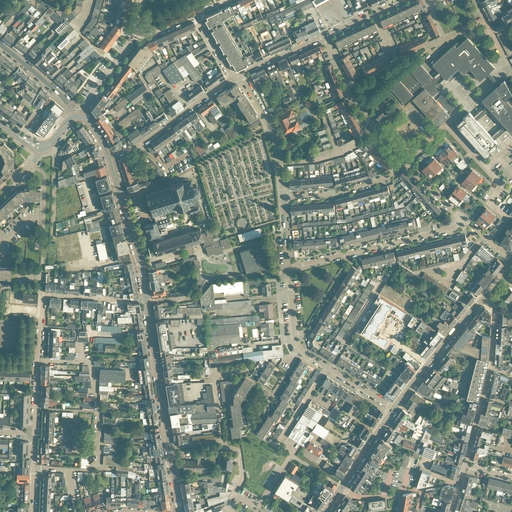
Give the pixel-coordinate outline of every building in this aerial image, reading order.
[(27,1),(26,0),(22,0),(21,1),(25,6),(18,14),(21,17),(28,9),(32,5),(30,3),(27,1)] [(241,0),(241,1),(244,8),(245,10),(245,11),(249,9),(250,11),(252,10),(251,8),(249,5),(247,0),(241,0)] [(253,0),(247,0),(249,5),(251,8),(252,8),(256,6),(253,0)] [(260,0),(253,0),(256,6),(256,5),(258,9),(263,6),(262,4),(260,0)] [(310,0),(306,0),(299,4),(302,11),(313,6),(311,1),(310,0)] [(354,16),(359,14),(355,6),(353,7),(349,0),(348,0),(347,1),(348,3),(354,16)] [(355,0),(356,1),(353,3),(355,6),(359,14),(363,12),(357,0),(355,0)] [(357,0),(363,12),(369,9),(366,1),(363,2),(361,0),(357,0)] [(414,1),(413,2),(418,14),(418,13),(423,11),(421,7),(424,5),(421,0),(419,0),(414,2),(414,1)] [(241,1),(235,3),(241,16),(244,15),(243,15),(242,12),(245,10),(244,8),(241,1)] [(483,7),(486,12),(498,5),(495,1),(483,7)] [(118,8),(117,11),(125,13),(127,7),(108,2),(108,4),(112,5),(111,6),(118,8)] [(411,4),(408,5),(413,16),(418,14),(413,2),(410,3),(411,4)] [(235,3),(230,5),(230,6),(235,15),(238,14),(240,17),(241,16),(235,3)] [(303,12),(302,11),(299,4),(280,13),(284,21),(303,12)] [(7,21),(20,7),(18,5),(15,7),(13,10),(11,13),(5,19),(7,21)] [(405,5),(403,6),(408,18),(413,16),(408,5),(406,6),(405,5)] [(498,5),(486,12),(488,16),(500,10),(499,8),(501,7),(499,5),(498,5)] [(250,63),(250,64),(256,61),(251,50),(249,46),(244,34),(242,30),(240,26),(235,15),(230,6),(224,9),(225,10),(222,12),(221,10),(206,17),(207,20),(205,21),(211,32),(217,41),(218,40),(220,44),(219,45),(223,53),(225,52),(227,55),(226,56),(230,64),(232,63),(236,71),(247,66),(246,64),(250,63)] [(402,8),(398,10),(403,20),(408,18),(403,6),(402,7),(402,8)] [(43,15),(28,30),(31,34),(34,32),(50,16),(54,12),(50,7),(43,15)] [(511,7),(508,10),(508,11),(505,13),(502,15),(499,18),(502,25),(511,20),(511,7)] [(38,20),(43,14),(37,9),(32,15),(38,20)] [(66,16),(69,14),(69,13),(68,12),(68,11),(61,10),(61,11),(60,16),(59,18),(61,20),(62,20),(64,18),(66,16)] [(394,10),(393,11),(399,23),(399,22),(403,20),(398,10),(395,11),(394,10)] [(500,10),(488,16),(491,22),(497,17),(496,15),(501,12),(502,12),(501,10),(500,10)] [(391,13),(389,14),(394,25),(399,23),(393,11),(391,12),(391,13)] [(280,13),(274,15),(275,19),(278,25),(284,22),(284,21),(280,13)] [(386,14),(383,16),(389,27),(394,25),(389,14),(386,15),(386,14)] [(421,17),(424,22),(432,19),(429,14),(425,16),(421,17)] [(30,15),(25,20),(29,24),(34,19),(30,15)] [(113,16),(111,22),(122,25),(123,19),(113,16)] [(389,27),(383,16),(382,16),(383,17),(379,19),(384,29),(388,27),(389,27)] [(20,18),(14,25),(16,27),(22,20),(20,18)] [(69,23),(64,18),(62,20),(61,20),(57,24),(54,27),(60,34),(70,24),(69,23)] [(98,19),(98,22),(114,26),(120,30),(122,25),(111,22),(101,19),(98,19)] [(434,24),(432,19),(424,22),(426,27),(434,24)] [(91,20),(87,25),(92,28),(95,23),(91,20)] [(262,21),(253,25),(257,34),(258,37),(261,36),(265,35),(268,33),(262,21)] [(315,21),(303,26),(304,26),(305,30),(306,29),(309,37),(312,35),(315,34),(320,32),(316,24),(315,21)] [(366,25),(364,26),(369,37),(374,34),(373,34),(378,32),(373,21),(369,23),(369,22),(366,24),(366,25)] [(121,31),(120,30),(114,26),(98,22),(97,22),(95,25),(106,29),(110,32),(117,37),(121,31)] [(194,22),(188,25),(191,32),(193,36),(199,33),(197,29),(194,22)] [(426,27),(428,32),(436,29),(435,27),(434,24),(426,27)] [(94,27),(106,37),(113,42),(117,37),(110,32),(106,29),(95,25),(94,27)] [(182,27),(186,35),(187,37),(190,36),(189,33),(191,32),(188,25),(182,27)] [(247,28),(242,30),(244,34),(251,31),(253,36),(257,34),(253,25),(247,28)] [(305,39),(309,37),(306,29),(305,30),(304,26),(299,28),(301,31),(305,39)] [(360,26),(358,27),(364,39),(369,37),(364,26),(361,27),(360,26)] [(2,38),(6,42),(11,35),(16,30),(14,27),(9,33),(7,32),(2,38)] [(91,32),(103,41),(110,47),(113,42),(106,37),(94,27),(91,32)] [(182,27),(177,30),(180,37),(186,35),(182,27)] [(358,29),(354,30),(359,41),(363,39),(364,39),(358,27),(357,28),(358,29)] [(292,32),(297,42),(305,39),(301,31),(299,28),(292,32)] [(511,32),(510,28),(500,33),(508,51),(511,49),(511,32)] [(71,42),(79,34),(74,29),(66,37),(57,46),(64,53),(66,51),(67,49),(64,46),(69,41),(71,42)] [(439,34),(436,29),(428,32),(431,37),(439,34)] [(19,32),(16,30),(11,35),(6,42),(10,45),(15,38),(14,37),(19,32)] [(177,30),(171,32),(175,40),(176,43),(182,41),(180,37),(177,30)] [(277,51),(283,49),(275,32),(274,30),(272,32),(275,39),(272,40),(272,41),(274,44),(277,51)] [(283,30),(280,31),(282,35),(284,39),(287,47),(292,45),(288,37),(287,38),(287,37),(286,35),(283,30)] [(349,31),(348,32),(354,44),(354,43),(359,41),(354,30),(350,32),(349,31)] [(89,33),(86,36),(106,51),(110,47),(103,41),(91,32),(90,31),(89,33)] [(278,31),(275,32),(283,49),(287,47),(284,39),(282,35),(281,36),(278,31)] [(169,42),(175,40),(171,32),(166,35),(169,42)] [(347,34),(344,35),(349,46),(354,44),(348,32),(346,33),(347,34)] [(28,36),(28,35),(27,34),(23,38),(21,37),(12,46),(16,49),(22,42),(28,37),(28,36)] [(166,35),(160,37),(164,45),(169,42),(166,35)] [(341,35),(338,36),(344,48),(349,46),(344,35),(341,36),(341,35)] [(418,37),(422,45),(424,44),(426,43),(425,39),(423,35),(418,37)] [(344,48),(338,36),(338,37),(338,38),(331,41),(333,45),(336,44),(339,50),(344,48)] [(28,37),(22,42),(16,49),(23,54),(28,48),(31,45),(36,40),(33,38),(29,42),(28,40),(30,38),(28,37)] [(160,37),(155,40),(158,47),(159,47),(161,53),(163,52),(162,49),(163,48),(162,46),(164,45),(160,37)] [(463,74),(466,72),(468,74),(470,72),(471,74),(473,73),(475,75),(474,75),(480,81),(486,76),(488,75),(490,72),(495,67),(488,60),(485,57),(475,45),(474,46),(473,45),(474,44),(467,37),(462,43),(461,44),(459,46),(457,48),(456,46),(454,44),(452,46),(433,64),(436,68),(430,74),(418,61),(390,87),(404,103),(417,91),(419,93),(425,88),(432,96),(444,85),(441,82),(445,78),(446,79),(458,69),(463,74)] [(418,47),(422,45),(418,37),(413,39),(417,47),(418,47)] [(83,50),(89,44),(84,39),(78,45),(83,50)] [(417,47),(413,39),(408,42),(412,50),(414,48),(415,48),(417,47)] [(153,50),(158,47),(155,40),(146,44),(150,51),(152,55),(153,56),(155,55),(153,50)] [(267,47),(268,50),(270,55),(277,51),(274,44),(272,41),(272,40),(265,43),(267,47)] [(409,51),(412,50),(408,42),(403,44),(407,52),(408,51),(409,51)] [(33,61),(37,65),(38,65),(40,63),(39,62),(45,56),(44,55),(47,53),(49,52),(50,51),(51,49),(52,50),(56,47),(52,43),(48,46),(46,49),(33,61)] [(89,44),(83,50),(79,54),(81,57),(76,61),(78,63),(88,55),(95,50),(89,44)] [(141,47),(128,63),(133,68),(134,69),(136,72),(150,55),(151,56),(152,55),(150,51),(146,44),(143,46),(142,48),(141,47)] [(407,52),(403,44),(398,46),(399,50),(397,51),(399,56),(401,54),(404,53),(405,52),(407,52)] [(249,46),(251,50),(256,61),(263,58),(259,50),(258,47),(254,49),(252,45),(249,46)] [(322,45),(314,48),(317,56),(323,54),(321,51),(324,49),(322,45)] [(30,51),(25,55),(26,55),(27,57),(31,60),(36,54),(40,51),(35,46),(31,49),(30,51)] [(309,51),(312,59),(317,56),(314,48),(309,51)] [(91,58),(94,56),(96,58),(99,61),(102,57),(95,50),(88,55),(91,58)] [(304,53),(307,61),(312,59),(309,51),(304,53)] [(196,59),(193,56),(191,52),(187,55),(194,67),(199,63),(196,59)] [(41,64),(40,63),(38,65),(38,66),(45,71),(53,63),(52,62),(56,58),(51,53),(51,54),(41,64)] [(297,53),(288,57),(292,65),(300,61),(298,56),(297,55),(297,53)] [(304,53),(299,55),(302,63),(307,61),(304,53)] [(186,54),(173,62),(178,68),(183,65),(189,74),(195,82),(201,78),(194,67),(187,55),(186,54)] [(380,56),(384,64),(391,60),(389,55),(386,57),(384,54),(380,56)] [(196,59),(199,63),(205,60),(201,55),(196,59)] [(339,60),(342,64),(350,60),(347,55),(339,60)] [(379,66),(384,64),(380,56),(375,59),(379,66)] [(9,59),(5,57),(1,63),(0,63),(0,66),(2,68),(3,65),(4,66),(5,65),(5,64),(6,63),(7,62),(9,59)] [(289,65),(286,58),(277,62),(281,69),(283,72),(287,70),(288,73),(292,71),(289,65)] [(7,68),(12,62),(9,59),(7,62),(6,63),(5,64),(5,65),(4,66),(3,65),(2,68),(0,68),(0,70),(0,71),(3,69),(4,70),(6,68),(7,68)] [(53,63),(45,71),(48,74),(59,63),(61,61),(60,60),(59,60),(59,59),(54,64),(53,63)] [(370,62),(374,69),(379,66),(375,59),(370,62)] [(342,64),(345,69),(352,65),(350,60),(342,64)] [(4,70),(0,72),(4,75),(8,70),(10,71),(14,68),(16,66),(12,62),(7,68),(6,68),(4,70)] [(172,63),(171,64),(167,66),(162,70),(172,85),(184,77),(178,68),(173,62),(172,63)] [(369,72),(374,69),(370,62),(365,64),(369,72)] [(59,63),(48,74),(52,78),(60,69),(58,68),(61,65),(59,63)] [(128,63),(125,67),(130,72),(132,73),(134,69),(133,68),(128,63)] [(275,63),(266,67),(270,75),(274,73),(275,76),(275,77),(276,76),(280,75),(278,71),(275,63)] [(332,69),(330,64),(322,67),(324,72),(332,69)] [(365,64),(360,67),(363,71),(365,74),(369,72),(365,64)] [(345,69),(347,74),(355,70),(352,65),(345,69)] [(121,72),(126,76),(127,76),(130,72),(125,67),(121,72)] [(18,68),(13,73),(16,75),(13,78),(16,80),(23,72),(19,68),(18,68)] [(54,80),(57,83),(63,76),(69,70),(68,68),(61,75),(59,73),(54,80)] [(219,71),(215,74),(220,82),(226,78),(219,68),(217,69),(219,71)] [(264,68),(255,73),(259,80),(262,79),(263,82),(266,81),(264,77),(267,76),(264,68)] [(211,69),(206,72),(208,76),(215,85),(220,82),(215,74),(211,69)] [(334,74),(332,69),(324,72),(326,77),(334,74)] [(63,76),(57,83),(61,86),(65,81),(67,80),(70,77),(71,77),(69,75),(72,72),(69,70),(63,76)] [(358,75),(355,70),(347,74),(350,79),(351,78),(358,75)] [(23,72),(16,80),(19,83),(21,80),(23,82),(28,76),(23,72)] [(121,72),(117,77),(122,82),(126,77),(126,76),(121,72)] [(490,72),(488,75),(493,80),(498,86),(501,84),(495,77),(490,72)] [(257,81),(259,80),(255,73),(251,75),(260,93),(263,92),(257,81)] [(334,74),(326,77),(328,82),(336,79),(334,74)] [(209,89),(215,85),(208,76),(205,78),(206,80),(204,82),(209,89)] [(29,77),(26,80),(23,83),(26,86),(25,88),(27,90),(30,87),(31,87),(32,86),(32,85),(34,82),(33,81),(34,81),(29,77)] [(70,77),(67,80),(65,81),(61,86),(64,89),(70,83),(73,80),(70,77)] [(117,77),(112,83),(119,88),(120,88),(121,86),(120,85),(123,82),(122,82),(117,77)] [(338,84),(336,79),(328,82),(330,87),(338,84)] [(70,83),(64,89),(67,91),(75,83),(76,83),(74,81),(73,80),(70,83)] [(75,83),(67,91),(72,96),(78,90),(75,88),(78,85),(80,82),(77,80),(76,83),(75,83)] [(503,123),(506,126),(511,133),(511,93),(505,80),(501,84),(498,86),(482,100),(502,122),(502,123),(503,123)] [(25,88),(18,92),(24,97),(20,101),(21,102),(24,105),(27,107),(28,107),(36,93),(34,91),(36,89),(39,85),(36,83),(34,82),(32,85),(32,86),(31,87),(30,87),(27,90),(25,88)] [(270,82),(267,83),(271,92),(272,92),(276,100),(278,99),(274,91),(270,82)] [(112,83),(109,88),(116,94),(120,89),(120,88),(119,88),(112,83)] [(131,93),(128,95),(123,99),(123,100),(125,102),(130,99),(134,104),(146,95),(150,93),(143,84),(131,93)] [(250,122),(258,117),(255,114),(257,113),(243,91),(242,92),(237,84),(236,85),(236,84),(232,86),(233,87),(227,90),(219,95),(216,97),(221,106),(225,104),(226,105),(238,97),(240,99),(237,101),(250,122)] [(289,84),(285,86),(290,96),(293,103),(297,101),(289,84)] [(338,84),(330,87),(332,92),(340,89),(338,84)] [(200,85),(193,91),(198,98),(205,92),(200,85)] [(39,92),(33,104),(36,106),(41,99),(46,92),(42,88),(39,92)] [(109,88),(104,93),(111,98),(111,97),(114,100),(118,95),(116,94),(109,88)] [(163,93),(164,95),(169,102),(171,106),(172,105),(177,113),(184,108),(171,88),(168,90),(163,93)] [(437,102),(432,96),(425,88),(419,93),(413,99),(425,113),(437,102)] [(342,95),(340,89),(332,92),(334,98),(342,95)] [(190,103),(198,98),(193,91),(185,96),(190,103)] [(44,102),(49,97),(50,95),(46,92),(41,99),(36,106),(38,108),(39,107),(40,108),(44,103),(45,102),(44,102)] [(93,107),(91,110),(96,117),(103,112),(106,110),(104,107),(111,98),(104,93),(93,107)] [(442,94),(438,98),(451,112),(455,109),(442,94)] [(147,96),(143,99),(144,102),(148,106),(152,104),(151,103),(149,100),(148,99),(147,96)] [(289,97),(283,100),(285,105),(291,102),(289,97)] [(0,111),(2,113),(9,103),(3,99),(1,101),(2,101),(1,102),(0,101),(0,111)] [(211,100),(205,104),(213,117),(220,112),(211,100)] [(336,105),(334,106),(336,109),(339,107),(340,109),(347,105),(344,100),(337,104),(336,105)] [(9,103),(2,113),(9,118),(14,112),(12,112),(14,110),(10,107),(12,105),(13,103),(10,101),(9,103)] [(63,109),(55,102),(50,107),(59,115),(64,109),(63,109)] [(168,112),(171,116),(171,117),(176,113),(171,106),(169,102),(164,106),(167,111),(169,110),(169,111),(168,112)] [(277,117),(281,124),(285,133),(292,130),(293,131),(300,128),(313,122),(311,117),(306,106),(304,102),(297,105),(291,108),(291,109),(284,112),(284,113),(277,117)] [(390,110),(388,108),(376,118),(383,126),(384,126),(404,108),(399,102),(390,110)] [(450,116),(437,102),(425,113),(436,125),(436,126),(438,128),(438,127),(450,116)] [(42,109),(39,113),(44,116),(43,117),(53,124),(59,115),(50,107),(48,106),(46,104),(42,109)] [(205,104),(198,109),(203,116),(208,112),(210,115),(208,117),(213,124),(217,121),(213,117),(205,104)] [(350,110),(347,105),(340,109),(342,114),(350,110)] [(156,106),(154,107),(164,122),(168,119),(167,118),(163,112),(162,113),(161,113),(156,106)] [(154,107),(152,108),(158,116),(156,118),(155,118),(160,125),(161,124),(164,122),(154,107)] [(16,111),(15,110),(14,112),(9,118),(15,123),(20,117),(22,114),(17,109),(16,111)] [(148,110),(145,112),(149,117),(156,127),(160,125),(155,118),(153,116),(152,117),(148,110)] [(352,114),(350,110),(342,114),(345,119),(352,114)] [(33,111),(25,124),(27,125),(33,117),(36,113),(33,111)] [(200,119),(195,111),(191,114),(201,129),(203,127),(198,120),(200,119)] [(104,114),(103,112),(96,117),(97,119),(95,121),(97,124),(104,119),(106,117),(104,114)] [(497,142),(492,136),(470,112),(464,117),(464,118),(457,124),(459,127),(486,158),(492,152),(498,146),(495,144),(497,142)] [(22,114),(20,117),(15,123),(21,127),(24,123),(26,121),(23,119),(25,116),(22,114)] [(202,131),(201,129),(191,114),(187,117),(192,124),(192,125),(194,123),(200,132),(202,131)] [(355,119),(352,114),(345,119),(347,123),(355,119)] [(53,124),(43,117),(33,130),(43,137),(47,132),(49,129),(52,125),(53,124)] [(152,130),(156,127),(149,117),(147,118),(148,119),(145,121),(152,130)] [(187,117),(183,120),(193,135),(195,134),(194,133),(195,132),(190,125),(192,124),(187,117)] [(107,123),(104,119),(97,124),(100,129),(107,123)] [(144,128),(148,133),(152,130),(145,121),(144,119),(143,120),(142,121),(146,126),(144,128)] [(358,124),(355,119),(347,123),(350,128),(358,124)] [(183,120),(178,124),(183,131),(183,130),(189,139),(194,136),(193,135),(183,120)] [(139,131),(143,137),(148,133),(144,128),(139,121),(137,123),(137,124),(141,129),(139,131)] [(107,123),(100,129),(103,133),(110,128),(112,127),(109,122),(107,123)] [(178,124),(173,127),(174,128),(179,135),(178,135),(180,138),(183,136),(184,138),(186,141),(189,139),(183,131),(178,124)] [(232,124),(225,130),(231,139),(239,134),(238,132),(237,131),(236,129),(235,128),(234,127),(233,126),(232,124)] [(360,129),(358,124),(350,128),(353,132),(353,133),(360,129)] [(79,139),(81,137),(87,133),(82,126),(75,131),(78,135),(77,136),(79,139)] [(138,140),(143,137),(139,131),(135,126),(133,128),(135,130),(132,132),(138,140)] [(110,128),(103,133),(106,138),(112,134),(114,133),(116,131),(113,127),(110,128)] [(329,141),(324,127),(317,129),(322,144),(329,141)] [(179,135),(174,128),(169,131),(174,138),(178,135),(179,135)] [(363,134),(360,129),(353,133),(349,135),(352,140),(363,134)] [(113,135),(106,140),(110,146),(117,142),(123,138),(118,130),(116,131),(114,133),(112,134),(113,135)] [(128,131),(126,133),(128,135),(127,135),(133,144),(138,140),(134,135),(132,132),(130,134),(128,131)] [(174,138),(169,131),(165,134),(170,142),(174,138)] [(89,147),(94,143),(87,133),(81,137),(88,147),(89,147)] [(170,142),(165,134),(160,138),(165,145),(170,142)] [(117,142),(110,146),(112,150),(114,150),(115,150),(121,148),(133,144),(127,135),(123,138),(117,142)] [(160,138),(156,141),(161,148),(165,145),(160,138)] [(365,152),(367,151),(374,144),(370,140),(363,146),(360,147),(365,152)] [(156,141),(151,144),(152,145),(156,151),(161,148),(156,141)] [(331,148),(329,141),(322,144),(324,150),(331,148)] [(67,142),(62,148),(60,151),(65,155),(68,152),(69,153),(74,151),(75,152),(80,150),(75,143),(73,146),(67,142)] [(440,143),(438,144),(441,147),(441,148),(443,150),(448,155),(454,149),(450,144),(446,148),(441,142),(440,143)] [(0,152),(2,153),(8,147),(4,143),(1,145),(0,144),(0,152)] [(88,147),(78,152),(81,156),(88,153),(91,158),(92,158),(100,156),(98,151),(95,144),(89,148),(89,147),(88,147)] [(198,145),(195,147),(201,157),(206,154),(204,150),(200,144),(198,145)] [(377,148),(374,144),(367,151),(365,152),(367,151),(370,154),(377,148)] [(2,153),(5,162),(14,162),(14,156),(11,156),(10,154),(12,152),(8,147),(2,153)] [(377,148),(370,154),(374,159),(381,152),(377,148)] [(454,149),(448,155),(452,159),(453,161),(459,156),(457,154),(458,153),(454,149)] [(443,150),(437,156),(441,161),(448,155),(443,150)] [(381,152),(374,159),(378,162),(385,156),(381,152)] [(448,155),(441,161),(445,165),(452,159),(448,155)] [(72,156),(63,161),(62,170),(66,167),(76,162),(72,156)] [(91,158),(89,159),(90,163),(93,162),(95,166),(103,164),(100,156),(92,158),(91,158)] [(118,160),(120,165),(127,163),(126,160),(130,159),(130,158),(129,156),(126,158),(118,160)] [(385,156),(378,162),(381,166),(388,160),(385,156)] [(432,168),(438,163),(433,156),(426,162),(428,164),(432,168)] [(461,166),(465,162),(463,159),(456,165),(460,168),(461,166)] [(388,160),(381,166),(385,171),(392,164),(388,160)] [(14,169),(14,162),(5,162),(1,170),(7,177),(12,173),(9,170),(10,168),(14,169)] [(443,172),(445,170),(438,163),(432,168),(436,173),(441,169),(443,172)] [(73,166),(74,170),(76,175),(81,173),(80,168),(79,166),(78,164),(73,166)] [(428,164),(422,170),(426,174),(432,168),(428,164)] [(96,176),(106,173),(104,166),(82,173),(84,177),(95,173),(96,176)] [(129,168),(121,170),(123,175),(130,173),(130,170),(133,169),(132,167),(129,168)] [(354,170),(354,172),(357,180),(362,179),(360,171),(359,168),(354,169),(354,170)] [(432,168),(426,174),(430,179),(436,173),(432,168)] [(477,174),(471,168),(469,170),(471,172),(467,176),(472,180),(477,174)] [(349,171),(349,173),(352,182),(357,180),(354,172),(354,170),(349,171)] [(405,170),(398,176),(402,180),(409,174),(405,170)] [(343,173),(344,175),(346,183),(352,182),(349,173),(349,171),(343,173)] [(341,185),(339,176),(338,173),(333,175),(333,178),(335,185),(336,186),(341,185)] [(402,180),(406,184),(412,178),(409,174),(402,180)] [(482,177),(477,174),(472,180),(476,184),(482,177)] [(58,187),(76,183),(77,183),(75,175),(64,179),(58,181),(58,187)] [(94,187),(109,182),(107,176),(99,178),(92,180),(94,187)] [(467,187),(472,180),(467,176),(462,183),(467,187)] [(136,179),(136,177),(125,180),(126,185),(134,183),(133,180),(136,179)] [(147,198),(146,199),(147,200),(148,200),(149,202),(148,202),(148,203),(149,203),(150,207),(150,208),(151,208),(151,210),(150,210),(150,211),(150,212),(151,212),(152,212),(153,215),(153,216),(154,216),(165,213),(166,213),(166,212),(171,211),(172,211),(171,210),(176,209),(176,210),(177,210),(178,210),(178,209),(180,209),(181,209),(180,208),(185,207),(185,208),(186,207),(187,209),(186,209),(186,210),(187,210),(188,214),(188,215),(189,214),(199,211),(200,211),(200,210),(199,206),(199,205),(198,206),(196,199),(197,198),(197,197),(199,195),(199,196),(200,195),(199,195),(199,192),(200,192),(200,191),(199,191),(198,189),(199,188),(198,188),(196,186),(197,185),(196,185),(195,186),(193,185),(192,185),(189,186),(188,182),(189,182),(188,181),(187,181),(187,182),(186,178),(182,180),(183,182),(182,182),(181,182),(181,183),(179,183),(179,182),(172,184),(173,185),(170,186),(170,185),(170,186),(169,186),(169,187),(163,189),(163,188),(160,189),(160,190),(157,190),(154,191),(147,193),(147,194),(146,194),(148,198),(147,198)] [(412,178),(406,184),(409,188),(416,182),(412,178)] [(471,190),(476,184),(472,180),(467,187),(471,190)] [(110,189),(109,182),(94,187),(96,193),(110,189)] [(410,195),(413,192),(420,186),(416,182),(409,188),(406,191),(410,195)] [(458,195),(463,188),(458,185),(456,182),(452,186),(455,189),(453,191),(458,195)] [(137,183),(127,186),(128,192),(139,189),(147,186),(146,183),(138,185),(137,183)] [(413,192),(417,196),(423,190),(420,186),(413,192)] [(385,198),(385,195),(382,187),(377,188),(379,197),(380,200),(385,198)] [(0,222),(24,201),(24,200),(23,200),(24,199),(29,199),(29,201),(30,201),(40,201),(41,188),(33,188),(24,188),(24,190),(21,190),(20,191),(19,191),(17,193),(15,191),(0,205),(0,222)] [(463,188),(458,195),(462,199),(466,194),(469,197),(471,195),(463,188)] [(417,196),(414,199),(418,203),(420,200),(427,194),(423,190),(417,196)] [(361,193),(364,201),(365,204),(370,203),(369,200),(367,191),(361,193)] [(448,198),(452,201),(458,195),(453,191),(448,198)] [(97,196),(99,201),(113,197),(111,192),(97,196)] [(356,194),(351,196),(354,207),(359,206),(359,203),(356,194)] [(420,200),(424,204),(430,198),(427,194),(420,200)] [(458,195),(452,201),(457,205),(462,199),(458,195)] [(351,196),(346,197),(349,208),(354,207),(351,196)] [(113,197),(99,201),(100,207),(107,205),(114,202),(113,197)] [(346,197),(341,198),(343,207),(344,210),(349,208),(346,197)] [(424,204),(428,208),(434,202),(430,198),(424,204)] [(116,207),(114,202),(107,205),(100,207),(102,211),(104,210),(106,210),(116,207)] [(438,206),(434,202),(428,208),(426,210),(430,214),(431,212),(438,206)] [(208,206),(204,207),(209,223),(205,225),(206,228),(212,226),(211,224),(213,223),(208,206)] [(442,211),(438,206),(431,212),(435,217),(442,211)] [(486,218),(491,212),(484,206),(483,208),(485,210),(481,214),(486,218)] [(110,216),(118,214),(116,207),(106,210),(107,214),(109,213),(110,216)] [(97,212),(83,216),(85,223),(92,222),(91,219),(98,217),(97,215),(97,212)] [(491,212),(486,218),(490,222),(496,215),(491,212)] [(150,224),(145,225),(146,231),(147,231),(149,239),(167,233),(165,228),(163,228),(163,226),(171,223),(169,218),(167,219),(165,213),(154,216),(155,222),(150,224)] [(112,223),(120,220),(118,214),(110,216),(108,217),(109,220),(111,219),(112,223)] [(476,214),(472,218),(480,225),(486,218),(481,214),(479,217),(476,214)] [(409,218),(407,218),(410,229),(415,228),(417,227),(415,220),(414,220),(413,219),(410,220),(409,218)] [(480,225),(485,229),(490,222),(486,218),(480,225)] [(92,222),(85,223),(87,230),(89,229),(92,229),(94,228),(97,228),(100,227),(98,220),(92,222)] [(511,220),(507,228),(508,228),(506,231),(508,233),(501,241),(501,242),(511,250),(511,220)] [(121,223),(104,227),(107,236),(115,234),(123,232),(121,223)] [(229,246),(227,238),(214,242),(212,234),(220,232),(217,224),(212,226),(206,228),(205,228),(207,232),(201,233),(200,229),(152,243),(153,246),(148,247),(150,256),(203,240),(208,255),(214,253),(215,255),(223,252),(222,248),(229,246)] [(237,234),(239,242),(261,236),(259,228),(237,234)] [(363,228),(360,229),(361,232),(363,240),(368,239),(365,228),(363,229),(363,228)] [(344,230),(344,233),(347,244),(352,243),(350,234),(347,235),(346,230),(344,230)] [(115,234),(107,236),(108,242),(109,242),(115,241),(125,238),(123,232),(115,234)] [(462,233),(459,234),(462,245),(468,244),(466,238),(465,235),(462,235),(462,233)] [(468,237),(474,242),(477,239),(471,234),(468,237)] [(333,235),(331,236),(332,246),(338,246),(338,245),(341,245),(339,237),(337,238),(337,235),(333,235)] [(447,239),(444,240),(446,249),(447,252),(452,251),(452,248),(449,236),(447,237),(447,239)] [(115,241),(109,242),(111,249),(127,245),(125,238),(115,241)] [(102,243),(96,244),(100,262),(101,262),(108,260),(107,254),(106,249),(104,243),(104,242),(102,243)] [(420,243),(417,244),(420,255),(425,254),(423,245),(420,245),(420,243)] [(129,251),(127,245),(111,249),(113,255),(129,251)] [(493,255),(491,254),(488,251),(487,251),(486,250),(484,248),(482,246),(472,258),(479,263),(483,258),(491,265),(489,267),(488,269),(489,269),(496,274),(504,264),(502,263),(500,261),(499,260),(498,259),(497,259),(497,260),(496,261),(495,261),(495,262),(493,264),(491,262),(494,259),(495,259),(492,257),(493,255)] [(253,250),(252,248),(240,252),(243,261),(239,262),(242,272),(246,271),(246,273),(256,270),(256,272),(259,271),(266,269),(260,248),(253,250)] [(399,260),(404,259),(402,250),(399,250),(399,248),(396,249),(399,260)] [(119,261),(130,258),(129,251),(113,255),(115,262),(119,261)] [(388,253),(383,254),(385,263),(386,266),(391,265),(391,264),(388,253)] [(378,256),(372,257),(375,265),(377,264),(378,268),(381,267),(380,266),(378,256)] [(358,263),(361,268),(364,267),(364,268),(369,266),(367,258),(362,259),(362,261),(358,263)] [(363,270),(361,268),(358,263),(355,267),(353,266),(350,271),(357,275),(359,276),(363,270)] [(0,279),(11,280),(11,267),(0,266),(0,279)] [(125,272),(126,277),(134,275),(133,268),(124,270),(121,270),(115,271),(115,273),(123,273),(125,272)] [(147,269),(149,281),(168,277),(167,274),(162,275),(162,273),(157,274),(156,268),(148,269),(147,269)] [(413,282),(417,275),(408,269),(404,276),(413,282)] [(490,281),(491,280),(496,274),(489,269),(488,269),(485,272),(484,272),(483,274),(483,275),(490,281)] [(458,276),(456,279),(456,280),(462,283),(468,274),(462,271),(462,270),(461,271),(462,271),(458,276)] [(355,278),(357,275),(350,271),(347,275),(356,281),(357,279),(355,278)] [(97,277),(96,295),(102,296),(102,288),(99,287),(100,283),(104,284),(103,279),(103,275),(102,272),(97,272),(97,277)] [(49,274),(46,274),(45,292),(53,292),(54,283),(49,283),(49,275),(49,274)] [(134,275),(126,277),(122,277),(123,280),(120,280),(121,284),(135,281),(134,275)] [(355,283),(356,281),(347,275),(344,280),(351,284),(353,281),(355,283)] [(419,286),(423,279),(421,278),(422,278),(417,275),(413,282),(419,286)] [(477,280),(485,287),(490,281),(483,275),(482,276),(478,281),(477,280)] [(168,277),(149,281),(151,290),(168,288),(167,284),(162,285),(162,282),(170,281),(175,280),(175,276),(169,277),(168,277)] [(75,279),(74,283),(74,294),(82,294),(83,282),(78,281),(78,280),(75,279)] [(260,283),(261,287),(262,287),(263,295),(270,294),(270,283),(266,284),(265,279),(242,281),(243,293),(244,297),(250,296),(249,285),(259,284),(259,283),(260,283)] [(342,280),(340,283),(348,289),(350,286),(352,287),(353,285),(351,284),(344,280),(343,281),(342,280)] [(471,288),(478,295),(485,287),(477,280),(471,288)] [(213,303),(214,303),(214,300),(214,292),(224,291),(224,294),(243,293),(242,281),(211,284),(200,298),(200,301),(197,301),(194,301),(195,307),(200,307),(201,307),(201,305),(204,304),(205,304),(207,304),(210,304),(213,303)] [(347,291),(348,289),(340,283),(340,284),(338,287),(339,287),(338,289),(348,295),(349,293),(347,291)] [(403,307),(404,304),(409,297),(387,284),(386,283),(380,293),(399,304),(403,307)] [(446,286),(443,291),(444,292),(449,295),(453,289),(449,287),(448,287),(446,286)] [(511,288),(509,286),(501,295),(509,301),(511,304),(511,303),(511,288)] [(170,288),(168,288),(151,290),(152,296),(153,296),(170,294),(171,293),(170,288)] [(454,288),(453,289),(449,295),(456,300),(459,295),(460,296),(462,293),(454,288)] [(334,293),(336,294),(343,298),(344,295),(346,296),(348,295),(338,289),(338,290),(336,290),(334,293)] [(456,300),(449,295),(444,292),(442,295),(455,303),(456,300)] [(469,306),(471,304),(476,297),(471,292),(468,295),(467,295),(465,298),(466,298),(464,301),(469,306)] [(22,305),(37,306),(38,294),(23,293),(22,305)] [(336,294),(333,298),(342,304),(343,302),(341,301),(343,298),(336,294)] [(363,332),(363,333),(365,334),(369,337),(371,338),(384,346),(388,340),(384,337),(384,338),(380,336),(378,338),(374,335),(374,336),(372,335),(373,333),(375,333),(379,327),(378,326),(381,321),(382,322),(386,315),(385,314),(388,310),(389,310),(391,307),(396,310),(395,313),(399,315),(398,316),(402,318),(404,320),(408,314),(381,296),(380,296),(378,300),(381,301),(382,302),(363,332)] [(333,298),(330,303),(339,308),(341,306),(342,304),(333,298)] [(79,308),(79,300),(70,299),(70,302),(67,302),(67,304),(67,306),(63,305),(63,311),(67,311),(67,310),(69,310),(69,312),(73,312),(73,307),(79,308)] [(126,303),(127,308),(125,308),(126,312),(133,311),(133,312),(141,311),(139,303),(132,304),(126,303)] [(330,303),(327,307),(336,313),(339,308),(330,303)] [(458,305),(455,309),(462,315),(468,308),(462,303),(459,306),(458,305)] [(273,317),(271,304),(263,304),(263,305),(259,305),(259,311),(264,311),(264,318),(273,317)] [(447,305),(445,308),(449,311),(452,312),(459,318),(462,315),(455,309),(454,310),(447,305)] [(481,310),(474,317),(479,321),(481,322),(491,327),(492,313),(484,306),(482,309),(481,310)] [(179,308),(177,308),(178,313),(186,313),(186,315),(186,319),(197,319),(200,319),(203,319),(202,317),(202,315),(201,315),(200,307),(195,307),(179,308)] [(336,313),(327,307),(324,312),(331,316),(333,314),(335,315),(336,313)] [(162,308),(154,309),(155,318),(163,317),(163,316),(165,315),(165,313),(163,312),(162,310),(165,310),(166,312),(172,312),(171,308),(162,308)] [(446,320),(453,326),(458,319),(452,313),(450,316),(449,315),(451,313),(446,309),(440,316),(441,317),(444,318),(446,320)] [(511,316),(509,315),(499,310),(498,323),(508,324),(511,324),(511,328),(511,329),(511,316)] [(121,317),(118,317),(118,323),(134,322),(135,323),(142,322),(141,311),(133,312),(133,311),(126,312),(125,312),(125,314),(120,314),(121,317)] [(322,316),(321,317),(331,322),(332,320),(330,319),(331,316),(324,312),(322,316)] [(406,321),(394,340),(399,343),(400,341),(397,340),(407,324),(412,316),(410,315),(406,321)] [(433,315),(432,318),(442,324),(449,330),(453,326),(446,320),(444,318),(441,317),(440,319),(433,315)] [(412,316),(407,324),(412,327),(422,334),(424,332),(425,330),(432,334),(434,336),(437,331),(421,321),(421,322),(420,323),(416,321),(417,319),(413,316),(412,317),(412,316)] [(321,317),(319,321),(326,325),(327,323),(329,324),(331,322),(321,317)] [(479,321),(474,317),(471,321),(478,327),(481,322),(479,321)] [(432,318),(430,320),(436,324),(435,326),(437,327),(446,334),(449,330),(442,324),(432,318)] [(156,321),(157,330),(169,328),(168,320),(167,320),(156,321)] [(262,342),(273,340),(272,336),(273,336),(273,335),(272,328),(273,327),(272,323),(269,323),(269,320),(265,320),(266,323),(264,323),(264,324),(260,324),(261,331),(265,331),(265,336),(261,337),(262,342)] [(324,328),(326,325),(319,321),(316,326),(325,331),(326,330),(324,328)] [(475,330),(478,327),(471,321),(467,326),(475,330)] [(238,323),(239,337),(243,337),(242,328),(246,327),(246,326),(246,322),(241,323),(239,323),(238,323)] [(222,324),(224,343),(240,342),(239,337),(238,323),(235,323),(232,323),(229,324),(226,324),(222,324)] [(207,326),(205,326),(207,344),(224,343),(222,324),(219,325),(216,325),(213,325),(210,326),(207,326)] [(312,330),(320,335),(322,332),(324,333),(325,331),(316,326),(313,330),(312,330)] [(475,331),(475,330),(467,326),(452,345),(452,347),(459,350),(464,352),(465,352),(467,353),(478,358),(481,359),(489,359),(490,349),(491,336),(482,335),(475,331)] [(48,330),(48,336),(57,336),(59,336),(60,336),(60,329),(51,328),(51,331),(48,330)] [(357,329),(355,333),(363,338),(363,337),(365,334),(363,333),(361,332),(361,331),(361,332),(357,329),(358,329),(357,329)] [(308,342),(308,344),(316,342),(315,341),(319,334),(320,335),(312,330),(307,337),(309,339),(310,339),(308,342)] [(77,342),(89,343),(88,337),(87,331),(78,331),(77,342)] [(134,336),(135,341),(137,341),(145,340),(144,331),(136,332),(136,335),(134,336)] [(432,338),(430,340),(437,345),(444,336),(438,331),(437,331),(434,336),(432,334),(430,336),(432,338)] [(497,331),(496,339),(506,340),(506,339),(507,339),(509,339),(509,333),(507,332),(497,331)] [(173,333),(170,334),(158,336),(159,345),(167,344),(173,343),(174,343),(173,333)] [(411,337),(406,345),(427,358),(432,352),(433,349),(437,345),(430,340),(424,335),(422,338),(427,343),(426,344),(425,346),(418,341),(419,339),(414,336),(412,338),(411,337)] [(318,354),(319,353),(323,346),(322,347),(316,343),(316,342),(308,344),(308,345),(312,347),(311,348),(310,350),(311,350),(318,354)] [(115,351),(116,344),(113,344),(110,344),(107,344),(104,344),(98,343),(98,350),(115,351)] [(505,344),(496,343),(495,353),(502,354),(503,346),(505,346),(505,344)] [(263,351),(243,354),(244,362),(260,360),(265,359),(268,359),(267,358),(282,357),(281,345),(272,346),(273,350),(263,351)] [(242,346),(207,350),(208,359),(208,360),(209,366),(209,367),(244,362),(243,354),(242,346)] [(323,346),(319,353),(323,356),(329,347),(327,346),(326,348),(323,346)] [(330,348),(329,347),(323,356),(328,359),(332,352),(329,350),(330,348)] [(452,347),(449,350),(456,356),(458,354),(466,357),(467,353),(465,352),(464,352),(459,350),(452,347)] [(333,350),(332,352),(328,359),(332,362),(338,353),(336,352),(333,350)] [(56,352),(47,351),(47,356),(50,356),(50,359),(60,359),(60,356),(56,356),(56,352)] [(189,353),(184,353),(178,354),(169,354),(161,355),(162,362),(170,361),(174,361),(174,360),(173,356),(185,356),(185,357),(189,357),(189,353)] [(417,370),(420,365),(406,353),(403,356),(408,360),(407,362),(417,370)] [(441,360),(447,365),(450,367),(461,372),(462,369),(464,370),(466,366),(451,362),(453,359),(454,359),(454,360),(456,361),(457,359),(454,358),(451,356),(447,353),(441,360)] [(341,366),(347,357),(342,354),(336,363),(341,366)] [(139,363),(138,363),(138,364),(140,365),(149,363),(147,357),(141,357),(134,357),(130,356),(130,360),(139,360),(139,363)] [(341,366),(346,369),(351,360),(347,357),(341,366)] [(297,362),(297,363),(305,369),(308,364),(300,359),(298,362),(297,362)] [(395,362),(412,376),(416,371),(406,362),(404,365),(397,359),(395,362)] [(495,359),(495,362),(496,363),(497,364),(511,370),(511,361),(510,361),(510,360),(504,359),(495,359)] [(268,361),(265,366),(274,371),(274,370),(276,366),(273,364),(274,363),(271,360),(270,362),(268,361)] [(351,360),(346,369),(350,372),(355,365),(352,363),(353,361),(351,360)] [(407,381),(412,376),(395,362),(394,363),(390,360),(389,362),(392,364),(399,370),(397,373),(400,375),(399,376),(398,376),(407,381)] [(447,365),(441,360),(435,367),(442,372),(444,369),(446,370),(448,370),(450,367),(447,365)] [(163,369),(171,368),(182,367),(182,365),(174,365),(174,362),(174,361),(170,361),(162,362),(162,363),(163,369)] [(296,365),(294,368),(302,373),(305,369),(297,363),(296,364),(296,365)] [(356,363),(355,365),(350,372),(355,375),(360,366),(356,363)] [(484,377),(487,366),(480,363),(480,364),(476,363),(474,374),(475,374),(475,375),(484,378),(485,377),(484,377)] [(360,366),(355,375),(359,377),(364,370),(362,369),(364,366),(361,365),(360,366)] [(265,366),(262,370),(270,375),(272,372),(273,373),(274,371),(265,366)] [(183,373),(182,367),(171,368),(163,369),(164,376),(172,374),(172,373),(183,373)] [(291,371),(291,372),(299,378),(302,373),(294,368),(292,371),(291,371)] [(434,369),(429,375),(441,385),(447,376),(440,374),(434,369)] [(120,381),(125,382),(125,371),(100,370),(100,380),(108,381),(111,381),(116,381),(120,381)] [(258,371),(256,373),(259,375),(268,381),(269,379),(268,379),(270,375),(262,370),(261,372),(258,371)] [(364,380),(370,371),(368,370),(367,372),(364,370),(359,377),(364,380)] [(370,371),(364,380),(366,381),(365,382),(368,384),(373,376),(374,374),(370,371)] [(492,372),(491,377),(498,380),(505,383),(510,385),(511,380),(511,379),(494,371),(492,372)] [(291,374),(288,377),(290,379),(291,378),(297,382),(299,378),(291,372),(290,373),(291,374)] [(394,373),(393,374),(395,376),(394,376),(397,378),(395,380),(403,387),(407,381),(398,376),(399,376),(394,373)] [(475,374),(474,374),(471,385),(481,389),(483,382),(484,378),(475,375),(475,374)] [(238,384),(248,391),(254,381),(244,375),(238,384)] [(259,375),(256,380),(264,385),(266,381),(267,382),(268,381),(259,375)] [(439,388),(441,385),(429,375),(425,380),(431,385),(439,388)] [(323,388),(320,393),(322,394),(326,387),(331,378),(330,378),(327,376),(321,384),(324,386),(323,388)] [(377,379),(373,376),(368,384),(371,386),(372,385),(373,386),(376,382),(379,383),(382,378),(379,376),(377,379)] [(391,377),(390,379),(391,380),(391,381),(393,382),(391,385),(399,391),(403,387),(395,380),(393,379),(391,377)] [(491,377),(490,381),(497,384),(498,382),(500,383),(499,385),(502,386),(503,386),(505,383),(498,380),(491,377)] [(288,381),(287,383),(295,388),(299,383),(297,382),(291,378),(290,379),(288,382),(288,381)] [(329,389),(325,396),(327,397),(331,390),(336,381),(335,380),(331,378),(326,387),(329,389)] [(429,387),(431,385),(425,380),(422,384),(428,389),(435,392),(436,390),(429,387)] [(334,392),(329,398),(331,399),(341,384),(339,383),(336,381),(331,390),(334,392)] [(490,381),(488,389),(496,391),(497,391),(497,388),(499,389),(499,388),(500,385),(499,385),(497,384),(490,381)] [(174,382),(165,384),(166,387),(165,388),(166,389),(166,390),(166,391),(166,392),(167,394),(167,395),(168,395),(176,393),(183,393),(182,383),(183,383),(183,382),(174,382)] [(387,382),(386,384),(388,385),(390,387),(388,389),(396,396),(399,391),(391,385),(389,383),(387,382)] [(287,384),(285,388),(292,393),(295,388),(287,383),(286,384),(287,384)] [(230,415),(241,414),(240,403),(248,391),(238,384),(232,394),(235,395),(233,398),(233,404),(229,404),(230,415)] [(341,384),(331,399),(333,401),(337,394),(340,395),(345,387),(342,385),(341,384)] [(422,384),(417,389),(424,394),(433,397),(435,392),(428,389),(422,384)] [(481,392),(481,389),(471,385),(469,391),(468,396),(467,398),(462,396),(461,397),(466,398),(469,400),(471,401),(478,403),(481,392)] [(392,400),(396,396),(388,389),(384,386),(383,388),(384,389),(384,390),(386,391),(384,394),(385,394),(392,400)] [(340,395),(336,402),(337,403),(342,396),(345,398),(350,390),(347,388),(345,387),(340,395)] [(511,400),(508,399),(507,399),(511,389),(508,388),(504,387),(501,394),(500,399),(509,402),(508,405),(510,405),(511,405),(511,400)] [(282,390),(281,392),(289,397),(292,393),(285,388),(283,391),(282,390)] [(494,398),(496,391),(488,389),(486,396),(494,398)] [(345,398),(340,405),(342,406),(346,399),(349,401),(355,393),(351,391),(350,390),(345,398)] [(281,393),(279,397),(281,398),(287,402),(287,401),(289,397),(281,392),(280,393),(281,393)] [(415,392),(410,398),(416,403),(418,401),(422,404),(425,400),(421,397),(421,396),(415,392)] [(168,395),(167,395),(167,396),(168,398),(167,399),(168,400),(168,401),(168,403),(168,404),(169,405),(176,404),(185,404),(183,393),(176,393),(168,395)] [(350,401),(349,401),(355,405),(358,407),(360,403),(363,398),(359,395),(355,393),(350,401)] [(131,396),(130,398),(145,399),(146,402),(139,403),(140,407),(147,405),(155,404),(154,398),(146,399),(146,397),(133,397),(131,396)] [(460,399),(469,403),(468,406),(476,409),(478,403),(471,401),(469,400),(466,398),(461,397),(460,399)] [(278,401),(277,402),(286,408),(289,403),(287,401),(287,402),(281,398),(279,401),(278,401)] [(427,407),(416,403),(410,398),(405,406),(411,410),(415,412),(418,407),(420,408),(420,407),(424,409),(425,408),(424,410),(435,414),(436,410),(434,409),(427,407)] [(485,399),(483,406),(491,408),(499,410),(500,407),(501,408),(502,404),(493,402),(493,401),(485,399)] [(345,408),(344,409),(356,417),(359,411),(361,409),(358,407),(355,405),(349,401),(345,408)] [(286,408),(277,402),(276,403),(277,404),(275,407),(283,412),(286,408)] [(435,406),(434,409),(436,410),(439,411),(444,413),(445,412),(446,409),(447,406),(442,404),(436,402),(435,406)] [(169,406),(170,414),(178,412),(187,412),(191,412),(208,412),(207,403),(201,403),(191,404),(185,404),(176,404),(169,405),(169,406)] [(156,411),(155,404),(147,405),(147,406),(140,408),(140,412),(143,412),(148,413),(148,412),(156,411)] [(308,405),(298,420),(306,425),(307,424),(312,416),(316,410),(315,410),(313,408),(308,405)] [(464,406),(463,408),(465,409),(467,410),(466,414),(472,416),(474,417),(475,416),(476,409),(468,406),(466,406),(464,406)] [(483,406),(482,413),(489,415),(490,413),(498,416),(498,414),(497,414),(497,412),(491,410),(491,408),(483,406)] [(283,412),(275,407),(273,410),(272,410),(271,411),(280,417),(283,412)] [(327,417),(329,418),(344,427),(350,417),(334,407),(331,412),(330,412),(327,417)] [(384,411),(377,407),(375,411),(372,409),(370,412),(380,418),(384,411)] [(330,412),(323,408),(320,413),(322,414),(323,414),(327,417),(330,412)] [(415,430),(412,436),(425,441),(427,442),(429,437),(433,429),(434,429),(436,423),(433,422),(434,419),(421,414),(415,422),(409,420),(405,419),(407,416),(410,418),(412,416),(403,409),(396,419),(403,423),(402,423),(406,425),(411,428),(415,430)] [(316,410),(312,416),(319,420),(322,414),(320,413),(318,411),(316,410)] [(269,416),(275,420),(277,421),(280,417),(271,411),(270,412),(271,413),(269,416)] [(178,412),(170,414),(170,418),(171,421),(172,420),(179,419),(216,418),(215,412),(191,413),(191,412),(187,412),(178,412)] [(369,419),(366,423),(374,428),(379,420),(371,415),(370,414),(367,412),(364,416),(369,419)] [(458,415),(456,418),(472,425),(473,420),(474,417),(472,416),(466,414),(463,413),(462,415),(460,414),(460,415),(458,415)] [(499,418),(489,415),(482,413),(478,425),(486,427),(487,422),(490,423),(490,424),(497,425),(499,418)] [(229,426),(240,425),(243,425),(241,414),(230,415),(232,426),(229,426)] [(329,418),(327,417),(323,414),(322,414),(319,420),(317,423),(323,426),(329,418)] [(266,415),(264,418),(265,418),(264,419),(272,424),(275,420),(269,416),(267,415),(267,416),(266,415)] [(456,418),(453,426),(461,429),(463,430),(470,432),(472,425),(456,418)] [(272,424),(264,419),(261,424),(269,429),(272,424)] [(396,419),(391,426),(397,430),(400,431),(401,429),(407,431),(408,427),(401,425),(402,423),(403,423),(396,419)] [(298,420),(288,436),(305,448),(310,441),(313,435),(304,430),(306,425),(298,420)] [(188,423),(172,426),(173,432),(181,431),(181,432),(193,430),(192,424),(188,424),(188,423)] [(313,429),(312,431),(322,437),(324,439),(329,431),(323,427),(323,426),(317,423),(313,429)] [(269,429),(261,424),(259,427),(258,427),(257,428),(266,434),(269,429)] [(230,437),(241,436),(240,425),(229,426),(230,437)] [(364,425),(361,430),(369,435),(372,430),(364,425)] [(449,425),(448,429),(457,432),(457,431),(461,432),(461,431),(463,432),(462,436),(452,433),(451,436),(460,439),(461,439),(468,441),(470,432),(463,430),(461,429),(453,426),(453,427),(449,425)] [(482,434),(477,433),(476,437),(494,441),(491,440),(492,434),(495,434),(496,432),(478,427),(477,431),(482,433),(482,434)] [(502,434),(507,435),(511,436),(511,428),(504,427),(502,434)] [(266,434),(257,428),(257,429),(257,430),(255,433),(263,438),(266,434)] [(390,428),(383,438),(389,442),(390,442),(392,443),(394,441),(398,443),(403,436),(399,433),(396,432),(394,431),(390,428)] [(433,429),(429,437),(434,439),(442,443),(442,441),(444,438),(443,438),(445,433),(434,429),(433,429)] [(369,435),(361,430),(358,434),(366,440),(369,435)] [(218,433),(213,434),(211,434),(210,434),(205,435),(203,435),(192,437),(193,442),(219,438),(218,433)] [(507,435),(502,434),(501,433),(498,444),(504,445),(507,435)] [(360,448),(365,441),(355,434),(353,437),(352,439),(355,441),(353,444),(360,448)] [(322,437),(319,442),(325,446),(327,442),(330,444),(331,443),(324,439),(322,437)] [(476,437),(474,445),(473,449),(472,449),(480,451),(489,453),(501,456),(502,453),(496,451),(496,452),(488,450),(489,445),(490,442),(493,443),(494,441),(476,437)] [(389,443),(390,442),(389,442),(383,438),(379,443),(389,449),(392,445),(389,443)] [(402,446),(412,450),(414,446),(414,445),(404,440),(402,446)] [(310,441),(305,448),(322,458),(324,455),(322,454),(323,452),(321,452),(323,450),(322,448),(310,441)] [(452,447),(458,449),(465,452),(468,443),(460,441),(458,446),(454,444),(452,447)] [(379,443),(376,448),(386,454),(389,449),(379,443)] [(339,444),(337,447),(339,448),(354,458),(359,451),(352,446),(349,444),(341,445),(339,444)] [(418,447),(416,452),(417,452),(421,454),(423,455),(426,446),(427,447),(427,445),(423,444),(422,449),(418,447)] [(144,456),(147,456),(149,456),(150,456),(155,456),(163,455),(162,446),(153,448),(153,446),(149,446),(147,446),(146,446),(146,447),(142,447),(143,455),(137,456),(137,458),(143,459),(143,456),(144,456)] [(451,447),(449,451),(456,454),(464,456),(465,452),(458,449),(452,447),(451,447)] [(339,448),(337,452),(342,455),(341,457),(343,458),(351,463),(354,458),(339,448)] [(382,459),(386,454),(376,448),(373,452),(382,459)] [(470,456),(470,459),(477,460),(478,458),(481,459),(481,458),(478,457),(479,453),(488,456),(489,453),(480,451),(472,449),(470,456)] [(456,454),(449,450),(448,453),(453,455),(456,455),(455,457),(463,460),(464,456),(456,454)] [(373,452),(370,457),(379,464),(382,459),(373,452)] [(37,453),(37,462),(46,463),(46,462),(49,462),(49,461),(49,454),(46,453),(40,453),(37,453)] [(183,461),(183,471),(208,471),(208,461),(200,461),(200,454),(194,453),(194,461),(183,461)] [(81,455),(80,467),(86,468),(90,464),(88,464),(87,459),(87,456),(81,455)] [(147,459),(146,462),(152,463),(156,462),(156,464),(164,462),(163,455),(155,456),(150,456),(149,456),(147,456),(147,459)] [(221,471),(228,471),(231,472),(232,461),(233,456),(222,455),(221,471)] [(335,456),(332,459),(336,462),(339,465),(337,468),(345,472),(351,463),(343,458),(341,457),(340,459),(335,456)] [(370,457),(366,462),(376,468),(379,464),(370,457)] [(462,465),(463,460),(455,457),(455,459),(447,457),(446,460),(455,464),(462,465)] [(511,466),(511,458),(504,457),(502,464),(510,467),(511,466)] [(327,461),(323,467),(341,479),(341,478),(342,477),(343,476),(343,475),(345,472),(337,468),(337,467),(327,461)] [(295,474),(299,466),(293,462),(288,469),(295,474)] [(370,472),(377,475),(379,476),(380,476),(383,471),(382,471),(381,471),(381,470),(376,468),(366,462),(363,468),(370,472)] [(433,464),(431,470),(446,475),(446,473),(447,471),(447,469),(445,468),(433,464)] [(451,474),(450,477),(458,479),(461,468),(457,467),(457,466),(454,464),(452,470),(447,468),(447,469),(446,473),(451,474)] [(149,473),(150,476),(166,473),(165,467),(157,469),(154,469),(149,469),(149,473)] [(363,468),(360,472),(367,476),(368,474),(375,479),(377,475),(370,472),(363,468)] [(42,478),(41,480),(42,480),(43,481),(51,481),(51,482),(54,482),(55,482),(55,476),(63,476),(64,476),(64,473),(55,473),(49,472),(47,472),(47,476),(43,475),(43,477),(42,477),(42,478)] [(360,472),(357,477),(370,486),(372,483),(365,479),(367,477),(367,476),(360,472)] [(476,483),(478,478),(465,474),(464,480),(476,483)] [(278,485),(274,491),(280,495),(304,510),(306,511),(318,511),(314,509),(310,506),(292,494),(289,493),(292,488),(295,490),(299,484),(285,475),(278,485)] [(357,477),(354,482),(361,486),(362,484),(369,488),(370,486),(357,477)] [(417,485),(416,488),(434,484),(428,482),(419,478),(417,485)] [(158,480),(149,482),(149,485),(150,488),(151,488),(152,491),(159,490),(160,493),(169,492),(167,479),(158,480)] [(463,485),(472,487),(475,488),(476,483),(464,480),(463,485)] [(326,501),(333,491),(318,481),(316,484),(311,491),(314,493),(324,499),(326,501)] [(133,497),(132,506),(138,507),(139,501),(139,499),(139,496),(140,493),(140,491),(140,490),(140,482),(138,482),(138,484),(135,484),(135,493),(136,493),(136,498),(133,497)] [(181,483),(182,492),(194,490),(193,486),(190,487),(189,482),(181,483)] [(208,493),(219,492),(225,491),(226,485),(213,485),(213,482),(207,483),(207,488),(208,493)] [(354,482),(351,486),(351,488),(357,492),(359,489),(365,493),(367,491),(367,490),(361,486),(354,482)] [(219,496),(207,499),(209,506),(213,504),(224,501),(227,500),(232,491),(228,491),(227,488),(230,484),(227,483),(226,485),(225,491),(219,492),(219,496)] [(449,485),(448,485),(443,486),(439,497),(444,499),(451,501),(456,487),(449,485)] [(17,493),(17,497),(19,497),(19,501),(18,501),(19,504),(21,504),(21,501),(28,501),(28,493),(21,492),(17,493)] [(160,493),(152,494),(152,497),(156,497),(156,500),(159,499),(159,500),(161,500),(170,499),(169,492),(160,493)] [(95,494),(100,506),(104,505),(102,497),(99,498),(98,495),(98,493),(95,494)] [(319,510),(320,510),(326,502),(323,500),(324,499),(314,493),(314,494),(313,494),(308,502),(312,505),(319,510)] [(59,509),(58,511),(60,511),(61,505),(62,505),(62,500),(69,500),(69,499),(68,497),(68,495),(63,495),(59,500),(59,509)] [(345,495),(342,500),(354,508),(353,509),(359,511),(359,508),(356,506),(351,503),(352,500),(345,495)] [(460,496),(458,501),(459,501),(460,502),(460,503),(466,505),(474,507),(477,508),(479,502),(472,500),(470,502),(468,500),(469,499),(467,499),(460,496)] [(84,499),(81,500),(82,505),(83,504),(86,511),(91,510),(86,497),(84,498),(84,499)] [(95,508),(92,501),(90,502),(88,497),(86,497),(91,510),(95,508)] [(450,506),(451,501),(444,499),(444,500),(434,497),(433,500),(450,506)] [(143,501),(142,507),(170,511),(172,510),(170,499),(161,500),(159,500),(157,501),(156,501),(149,500),(143,500),(143,501)] [(386,499),(368,500),(369,510),(370,510),(386,508),(386,509),(387,509),(386,499)] [(342,500),(339,505),(346,510),(347,508),(352,511),(353,509),(354,508),(342,500)] [(448,511),(450,506),(433,500),(432,503),(439,505),(439,504),(442,505),(441,510),(448,511)] [(193,501),(183,503),(185,511),(187,511),(201,508),(200,502),(193,504),(193,501)] [(458,502),(456,509),(464,511),(464,510),(466,511),(471,511),(472,510),(472,508),(473,508),(474,507),(466,505),(460,503),(458,502)] [(221,510),(225,503),(214,507),(213,508),(214,511),(215,511),(221,510)]
